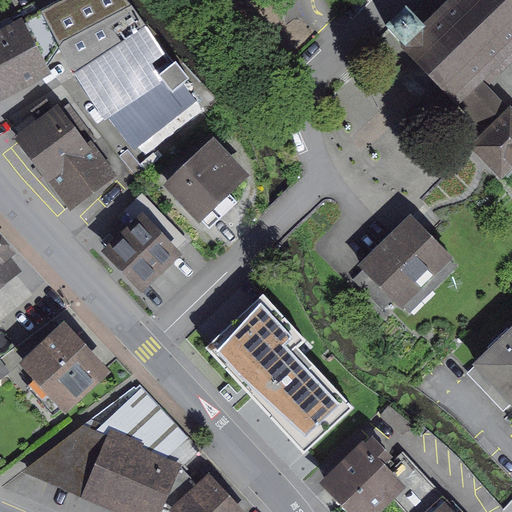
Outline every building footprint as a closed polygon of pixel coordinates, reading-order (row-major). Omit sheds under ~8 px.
[(68,44),(85,69),(154,22),(134,0),(58,0),(44,9),(68,44)] [(420,0),(400,21),(476,95),(511,57),(511,0),(460,0),(444,18),(425,0),(420,0)] [(68,44),(44,9),(18,25),(40,64),(51,59),(68,44)] [(85,69),(114,114),(174,73),(168,65),(180,57),(154,22),(85,69)] [(0,93),(43,69),(40,64),(18,25),(0,35),(0,93)] [(174,73),(182,83),(187,80),(197,72),(184,54),(180,57),(168,65),(174,73)] [(182,83),(174,73),(114,114),(140,150),(204,100),(187,80),(182,83)] [(21,139),(71,204),(107,177),(56,112),(21,139)] [(501,173),(511,162),(511,115),(509,113),(475,147),(501,173)] [(243,176),(214,145),(170,186),(207,226),(233,201),(225,193),(243,176)] [(176,252),(132,207),(113,225),(123,235),(106,251),(140,286),(176,252)] [(410,224),(367,268),(401,301),(444,257),(410,224)] [(0,282),(16,270),(0,249),(0,282)] [(212,347),(306,448),(349,408),(295,349),(304,341),(265,299),(212,347)] [(102,372),(64,330),(26,363),(65,406),(102,372)] [(511,331),(478,364),(511,399),(511,331)] [(84,428),(33,469),(84,492),(109,439),(84,428)] [(84,492),(126,511),(158,511),(177,470),(109,439),(84,492)] [(328,484),(355,511),(373,511),(399,488),(379,467),(389,458),(373,441),(328,484)] [(239,511),(210,480),(176,511),(239,511)] [(434,511),(490,511),(465,484),(434,511)]
